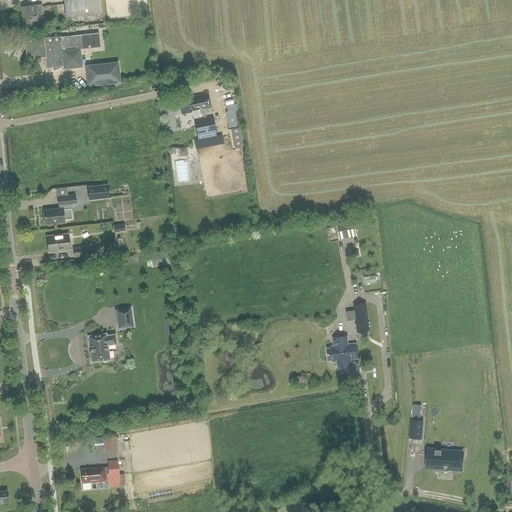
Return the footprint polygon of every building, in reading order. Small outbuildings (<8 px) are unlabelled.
[(63,0),(66,18),(102,14),(100,0),(63,0)] [(24,26),(39,25),(38,15),(42,14),(41,5),(22,7),(24,26)] [(34,40),(25,41),(27,59),(45,57),(47,68),(53,68),(54,70),(62,67),(63,66),(64,66),(64,69),(82,67),(80,50),(83,49),(100,47),(98,33),(61,37),(61,40),(44,42),(44,39),(43,36),(34,39),(34,40)] [(118,63),(86,66),(88,86),(120,83),(118,63)] [(205,115),(204,111),(210,109),(207,94),(189,98),(189,99),(179,101),(182,114),(192,112),(197,140),(217,136),(212,113),(205,115)] [(225,112),(227,127),(236,126),(235,111),(225,112)] [(238,127),(230,129),(233,148),(241,147),(238,127)] [(107,185),(87,187),(88,193),(88,200),(95,199),(109,197),(107,185)] [(59,208),(44,210),(45,225),(64,223),(64,220),(72,219),(70,204),(76,203),(75,195),(67,196),(56,197),(57,205),(59,205),(59,208)] [(340,240),(357,237),(354,223),(337,226),(340,240)] [(48,252),(70,249),(68,234),(47,237),(48,252)] [(74,257),(90,256),(89,247),(73,248),(74,257)] [(168,250),(150,253),(152,267),(170,265),(168,250)] [(96,267),(94,272),(98,277),(104,275),(106,270),(101,266),(96,267)] [(366,304),(354,306),(356,326),(369,325),(366,304)] [(118,329),(134,327),(131,308),(115,310),(118,329)] [(106,336),(106,334),(88,336),(92,362),(102,361),(103,362),(107,361),(107,360),(109,360),(107,345),(116,344),(115,335),(106,336)] [(356,344),(348,345),(347,337),(333,338),(334,346),(331,347),(332,349),(328,350),(329,360),(333,359),(333,362),(336,361),(338,374),(354,372),(352,360),(358,359),(356,344)] [(447,418),(462,417),(461,403),(446,404),(447,418)] [(423,421),(410,420),(408,440),(421,441),(423,421)] [(104,452),(118,451),(117,437),(103,438),(104,452)] [(428,455),(427,467),(443,468),(444,464),(449,465),(448,469),(456,469),(461,469),(461,467),(462,467),(462,459),(463,453),(457,453),(442,451),(436,450),(435,456),(428,455)] [(109,488),(120,487),(118,460),(107,461),(109,473),(107,473),(109,488)] [(82,483),(106,481),(105,467),(81,469),(82,483)] [(0,491),(0,503),(8,502),(7,491),(0,491)]
